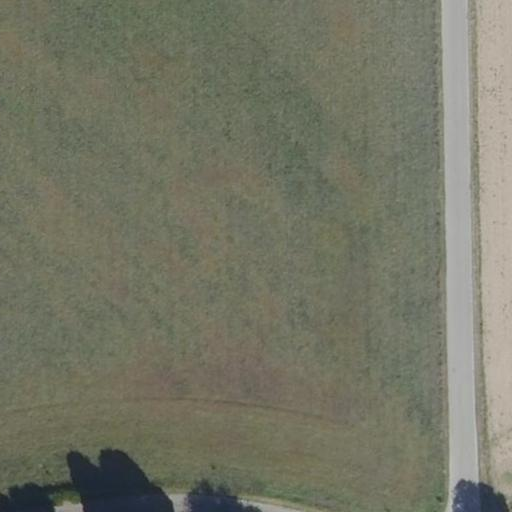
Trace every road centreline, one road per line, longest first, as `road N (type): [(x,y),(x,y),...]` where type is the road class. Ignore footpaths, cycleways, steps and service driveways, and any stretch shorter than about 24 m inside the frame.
road 1 (unclassified): [(481,511),(477,0)]
road 2 (unclassified): [(231,511),(195,504),(71,511)]
